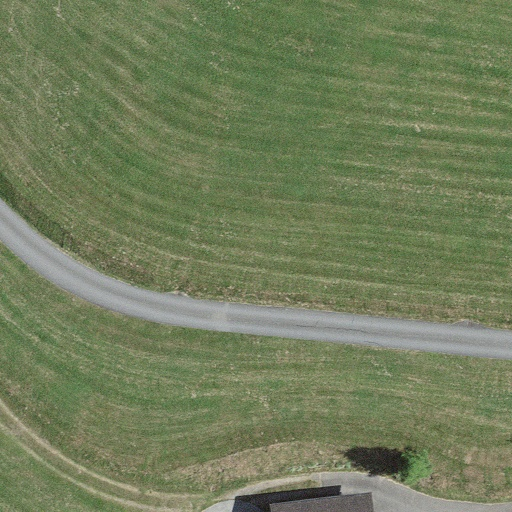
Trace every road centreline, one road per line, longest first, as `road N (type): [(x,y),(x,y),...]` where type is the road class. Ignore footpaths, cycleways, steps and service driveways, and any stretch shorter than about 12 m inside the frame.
road 1 (track): [(511,342),(217,321),(149,308),(61,271),(0,220)]
road 2 (track): [(0,416),(47,464),(169,507),(372,486),(414,511)]
